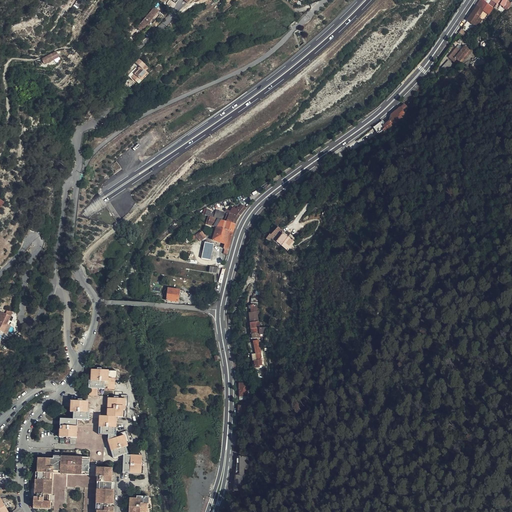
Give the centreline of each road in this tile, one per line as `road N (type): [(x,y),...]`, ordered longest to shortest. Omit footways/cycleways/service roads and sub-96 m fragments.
road 1 (primary): [(0,269),(245,104),(367,0)]
road 2 (primary): [(360,0),(242,100),(0,263)]
road 3 (tertiary): [(470,0),(380,112),(257,205),(242,227),(220,311)]
road 4 (unclassified): [(78,172),(81,128),(110,107),(126,66),(179,0)]
road 5 (residential): [(52,286),(40,320),(25,324),(21,316),(35,236),(0,273)]
road 6 (residential): [(27,511),(19,481),(25,430),(79,361)]
road 7 (tertiary): [(220,311),(226,447)]
road 8 (unclassified): [(96,302),(72,255),(78,172)]
road 9 (residential): [(96,302),(220,311)]
road 10 (residential): [(52,286),(66,184),(78,172)]
